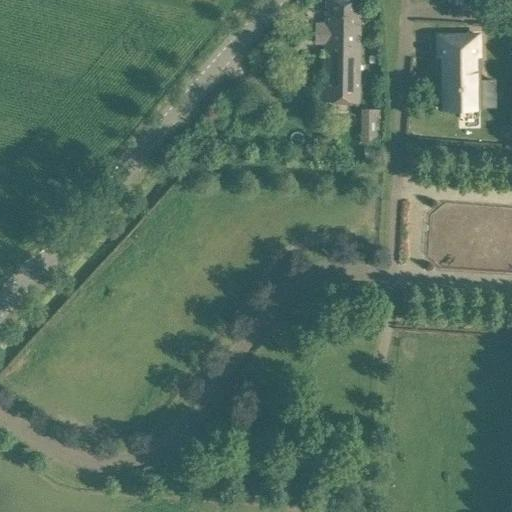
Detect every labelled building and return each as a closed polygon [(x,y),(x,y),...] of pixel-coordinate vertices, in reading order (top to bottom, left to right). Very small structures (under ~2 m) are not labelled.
[(359,2),(343,0),(326,0),(325,101),(358,103),(359,2)] [(473,57),(478,57),(478,34),(438,35),(438,57),(439,108),(479,107),(479,106),(478,106),(465,106),(465,87),(479,86),(478,67),(474,67),(473,57)] [(274,51),(264,44),(252,63),(261,69),(274,51)] [(380,109),(361,108),(361,141),(380,141),(380,109)] [(331,137),(321,137),(321,152),(331,153),(331,137)]
